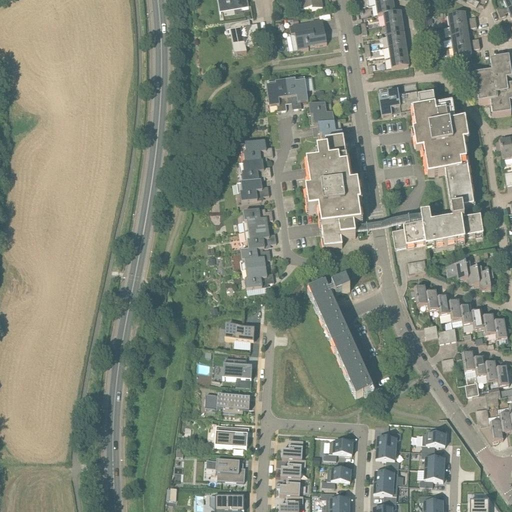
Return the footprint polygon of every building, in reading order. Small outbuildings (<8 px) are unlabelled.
[(219,0),(221,8),(233,6),(233,10),(241,9),(242,11),(248,10),(246,0),(219,0)] [(312,12),(323,10),(320,0),(298,0),(301,12),(312,10),(312,12)] [(507,12),(511,9),(511,0),(507,0),(503,2),(507,12)] [(393,4),(376,7),(377,18),(383,17),(394,15),(393,4)] [(383,17),(385,28),(402,25),(400,15),(394,15),(383,17)] [(464,15),(447,18),(449,29),(466,26),(466,24),(464,15)] [(250,28),(249,22),(228,26),(234,57),(246,54),(245,49),(255,47),(256,49),(265,47),(262,33),(256,34),(255,27),(250,28)] [(294,38),(295,44),(297,53),(308,51),(308,50),(326,46),(322,22),(310,24),(310,25),(289,29),(291,39),(294,38)] [(402,25),(385,28),(387,39),(404,36),(402,25)] [(466,26),(449,29),(451,40),(468,37),(466,30),(466,26)] [(404,36),(387,39),(388,50),(405,47),(404,36)] [(468,37),(451,40),(452,50),(469,48),(469,45),(468,37)] [(390,60),(407,58),(405,47),(388,50),(390,60)] [(469,48),(452,50),(454,61),(471,59),(470,51),(469,48)] [(407,58),(390,60),(392,71),(408,69),(407,58)] [(491,75),(485,76),(474,78),(478,106),(490,105),(492,119),(511,116),(509,105),(511,104),(511,87),(510,88),(509,83),(511,82),(509,61),(490,64),(491,75)] [(300,104),(308,103),(304,81),(285,84),(288,104),(291,103),(292,112),(301,110),(300,104)] [(288,104),(285,84),(266,87),(269,109),(276,108),(277,114),(286,113),(285,104),(288,104)] [(387,97),(378,99),(381,119),(391,117),(391,114),(400,113),(397,93),(387,95),(387,97)] [(398,97),(400,113),(400,116),(405,115),(420,112),(418,101),(417,94),(398,97)] [(425,247),(425,251),(465,244),(464,240),(483,238),(480,220),(464,222),(462,212),(473,210),(463,145),(468,145),(465,125),(455,126),(452,107),(435,110),(433,99),(418,101),(420,112),(412,114),(415,132),(413,133),(413,134),(416,153),(423,152),(428,178),(445,176),(452,224),(431,228),(429,216),(420,218),(420,219),(421,226),(422,229),(392,234),(395,252),(425,247)] [(314,128),(318,128),(334,125),(332,115),(330,116),(328,107),(329,107),(329,106),(309,110),(310,120),(313,119),(314,128)] [(338,124),(334,125),(318,128),(319,138),(322,137),(323,146),(343,143),(341,133),(339,134),(338,125),(338,124)] [(511,157),(510,142),(499,144),(499,145),(495,145),(497,154),(501,153),(502,162),(511,160),(511,157)] [(318,214),(320,223),(324,252),(342,249),(341,242),(355,240),(355,237),(354,231),(353,228),(361,227),(358,208),(360,208),(360,207),(358,207),(357,200),(359,200),(357,188),(350,189),(343,143),(323,146),(321,146),(321,147),(315,148),(318,166),(306,168),(310,195),(305,196),(308,216),(318,214)] [(264,144),(245,146),(247,165),(264,163),(264,160),(273,159),(272,150),(265,151),(264,144)] [(265,163),(264,163),(247,165),(240,166),(243,185),(263,183),(262,180),(271,179),(270,170),(263,170),(262,164),(265,163)] [(241,206),(261,203),(261,202),(260,200),(269,198),(268,189),(261,190),(260,183),(263,183),(263,182),(263,183),(243,185),(238,186),(241,206)] [(263,212),(242,215),(245,234),(267,231),(266,224),(273,223),(271,214),(263,215),(262,213),(263,212)] [(376,227),(354,231),(355,237),(377,233),(421,226),(420,219),(376,227)] [(267,231),(245,234),(248,253),(260,252),(268,250),(267,247),(276,246),(275,237),(269,238),(267,231)] [(248,253),(240,254),(243,273),(265,270),(264,263),(270,262),(269,253),(260,254),(260,252),(248,253)] [(424,263),(418,264),(420,276),(426,275),(424,263)] [(446,269),(446,270),(447,280),(456,279),(457,283),(463,282),(463,285),(468,284),(466,272),(470,271),(469,265),(446,269)] [(265,270),(243,273),(246,293),(266,290),(266,289),(265,289),(265,287),(274,285),(272,276),(266,277),(265,270)] [(475,290),(479,289),(477,277),(482,276),(481,270),(470,271),(466,272),(468,284),(469,288),(474,287),(475,290)] [(492,275),(482,276),(477,277),(479,289),(480,293),(486,292),(486,295),(491,294),(489,282),(493,281),(492,275)] [(326,296),(322,288),(308,294),(308,295),(310,294),(313,301),(311,302),(314,308),(316,307),(319,314),(317,315),(320,321),(322,320),(325,327),(323,328),(326,334),(328,334),(331,340),(329,341),(332,348),(334,347),(337,354),(335,355),(338,361),(340,361),(343,367),(341,368),(344,375),(346,374),(349,381),(347,381),(350,388),(352,387),(355,394),(353,395),(355,400),(355,401),(370,395),(370,394),(328,300),(335,297),(336,300),(350,293),(345,283),(337,287),(331,290),(333,293),(326,296)] [(417,309),(427,307),(425,294),(425,290),(419,291),(418,288),(413,289),(417,309)] [(436,298),(436,294),(430,295),(430,293),(425,294),(427,307),(428,314),(438,312),(439,312),(436,298)] [(439,312),(438,312),(439,318),(441,325),(451,324),(450,317),(447,303),(448,303),(447,299),(441,300),(441,298),(436,298),(439,312)] [(451,324),(461,322),(459,308),(459,304),(453,305),(452,302),(448,303),(447,303),(450,317),(451,324)] [(462,329),(472,327),(470,313),(471,313),(470,309),(464,309),(464,307),(459,308),(461,322),(462,329)] [(475,312),(471,313),(470,313),(472,327),(473,334),(484,332),(481,318),(482,318),(481,314),(475,315),(475,312)] [(486,317),(482,318),(481,318),(484,332),(485,338),(495,336),(492,322),(493,322),(493,318),(487,319),(486,317)] [(498,322),(493,322),(492,322),(495,336),(496,343),(507,341),(504,323),(498,324),(498,322)] [(435,328),(424,330),(425,337),(437,335),(435,328)] [(224,343),(253,345),(254,331),(225,329),(224,343)] [(450,345),(456,344),(455,331),(448,333),(450,345)] [(443,333),(437,335),(437,341),(438,346),(445,345),(443,333)] [(472,360),(473,360),(472,356),(466,357),(466,354),(461,355),(464,375),(474,374),(475,374),(472,360)] [(475,374),(474,374),(475,380),(486,378),(484,364),(483,360),(478,361),(477,359),(473,360),(472,360),(475,374)] [(225,367),(223,367),(222,381),(251,383),(252,369),(246,369),(246,363),(225,361),(225,367)] [(447,362),(441,363),(443,374),(449,373),(447,362)] [(486,378),(487,385),(497,383),(495,369),(495,365),(489,366),(488,364),(484,364),(486,378)] [(211,375),(212,367),(200,367),(200,381),(205,381),(205,375),(211,375)] [(495,369),(497,383),(498,390),(509,388),(506,370),(500,371),(500,368),(495,369)] [(466,400),(473,399),(471,387),(465,388),(466,400)] [(511,391),(499,394),(500,400),(506,399),(511,398),(511,391)] [(499,394),(485,397),(486,403),(500,400),(499,394)] [(243,417),(244,400),(239,400),(239,396),(224,395),(224,398),(218,398),(217,412),(223,412),(223,415),(243,417)] [(486,403),(487,409),(499,407),(498,401),(486,403)] [(498,412),(499,418),(500,425),(502,439),(507,438),(506,435),(511,434),(511,433),(511,430),(508,411),(498,412)] [(477,425),(479,424),(483,424),(481,412),(475,413),(477,425)] [(500,425),(499,418),(488,420),(489,423),(490,429),(493,447),(498,446),(497,443),(503,442),(502,439),(500,425)] [(216,429),(216,431),(215,449),(246,451),(247,447),(248,447),(249,431),(236,430),(235,431),(232,431),(232,426),(232,430),(216,429)] [(387,441),(377,441),(376,452),(395,453),(396,442),(400,443),(400,436),(388,435),(387,441)] [(434,450),(445,450),(445,438),(422,437),(421,455),(434,456),(434,450)] [(302,463),(303,444),(289,443),(289,444),(289,449),(289,450),(288,450),(289,450),(289,452),(287,452),(282,452),(282,461),(281,462),(288,462),(302,463)] [(336,464),(336,458),(352,459),(352,446),(329,445),(329,457),(324,457),(323,463),(336,464)] [(395,453),(376,452),(376,463),(386,464),(386,470),(398,471),(399,465),(395,464),(395,453)] [(421,461),(425,461),(425,473),(443,474),(444,462),(434,461),(434,456),(421,455),(421,461)] [(301,470),(305,470),(306,463),(302,463),(288,462),(288,463),(288,468),(287,468),(287,469),(288,469),(287,471),(285,471),(281,470),(281,479),(280,479),(280,480),(286,481),(300,481),(301,470)] [(216,463),(216,476),(217,476),(216,483),(244,485),(245,472),(239,471),(239,465),(216,463)] [(386,470),(385,476),(375,476),(374,487),(397,488),(398,477),(398,471),(386,470)] [(321,490),(334,491),(335,485),(350,486),(351,474),(328,472),(327,484),(322,484),(321,490)] [(420,490),(432,490),(432,484),(443,485),(443,474),(425,473),(424,484),(420,483),(420,490)] [(300,481),(286,481),(287,481),(286,486),(286,487),(286,489),(284,489),(280,489),(279,498),(286,499),(299,499),(300,487),(300,481)] [(396,506),(396,500),(397,488),(374,487),(373,498),(384,499),(383,505),(396,506)] [(334,502),(334,496),(321,496),(321,503),(326,503),(325,511),(348,511),(349,503),(334,502)] [(243,511),(243,506),(237,506),(237,499),(215,499),(215,500),(216,500),(215,511),(243,511)] [(299,511),(299,506),(303,506),(303,499),(299,499),(286,499),(286,505),(285,505),(285,506),(286,506),(286,508),(284,508),(279,508),(279,511),(299,511)] [(419,499),(419,506),(423,505),(423,511),(442,511),(442,505),(432,505),(432,499),(419,499)]
